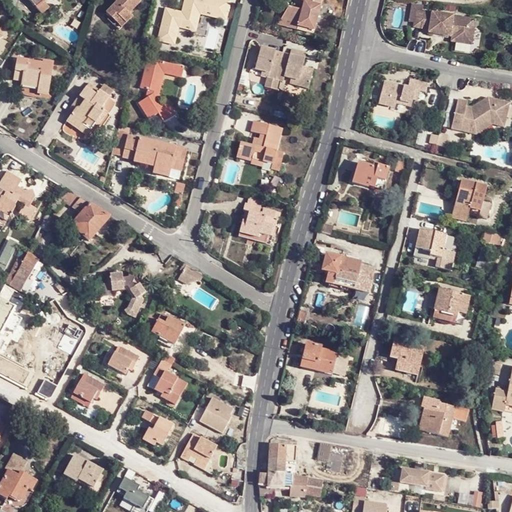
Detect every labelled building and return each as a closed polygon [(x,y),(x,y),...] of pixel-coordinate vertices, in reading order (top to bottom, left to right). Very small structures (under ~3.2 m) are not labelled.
[(105,14),(109,19),(115,25),(120,20),(126,26),(132,19),(131,16),(141,5),(136,0),(116,0),(115,2),(116,3),(105,14)] [(226,21),(230,0),(183,0),(181,11),(163,7),(156,41),(174,45),(178,28),(196,32),(199,15),(226,21)] [(296,0),(295,6),(302,8),(300,14),(293,12),(288,10),(281,22),(298,26),(308,29),(306,34),(313,36),(322,0),(321,0),(296,0)] [(302,8),(295,6),(293,12),(300,14),(302,8)] [(468,19),(414,11),(411,28),(427,31),(426,34),(450,37),(449,42),(470,45),(472,27),(467,27),(468,19)] [(115,25),(109,19),(107,21),(119,32),(121,31),(115,25)] [(115,25),(121,31),(126,26),(120,20),(115,25)] [(298,26),(281,22),(278,27),(296,32),(298,26)] [(296,32),(306,34),(308,29),(298,26),(296,32)] [(255,71),(261,73),(268,75),(266,80),(264,89),(272,91),(274,82),(288,85),(289,80),(297,81),(296,87),(308,90),(312,74),(302,72),(303,68),(304,60),(290,57),(289,61),(273,57),(275,52),(260,48),(255,71)] [(15,79),(23,80),(40,82),(40,88),(39,93),(50,95),(56,61),(45,60),(45,62),(18,58),(15,79)] [(160,104),(158,99),(153,93),(158,74),(164,76),(169,77),(172,65),(147,59),(140,89),(147,91),(145,100),(138,104),(148,120),(158,114),(162,122),(175,114),(168,100),(160,104)] [(172,65),(169,77),(181,79),(183,67),(172,65)] [(153,93),(158,99),(164,76),(158,74),(153,93)] [(383,82),(377,103),(393,107),(395,103),(409,107),(411,100),(414,90),(419,92),(425,93),(427,85),(409,80),(407,88),(383,82)] [(89,82),(75,101),(82,105),(78,110),(76,109),(73,112),(65,124),(79,133),(83,128),(89,134),(94,127),(104,112),(102,110),(108,100),(110,97),(109,96),(101,91),(89,82)] [(101,91),(109,96),(113,90),(105,85),(101,91)] [(466,102),(456,100),(450,129),(475,135),(495,123),(494,121),(500,116),(508,117),(511,102),(489,98),(469,108),(464,107),(466,102)] [(108,100),(102,110),(104,112),(108,115),(115,105),(108,100)] [(82,105),(75,101),(70,110),(73,112),(76,109),(78,110),(82,105)] [(104,112),(94,127),(99,129),(108,115),(104,112)] [(494,121),(495,123),(506,126),(508,117),(500,116),(494,121)] [(239,143),(236,155),(251,159),(250,162),(261,165),(262,162),(272,165),(271,170),(277,172),(282,153),(276,152),(281,130),(253,123),(250,133),(259,135),(258,141),(257,145),(252,146),(239,143)] [(83,128),(79,133),(86,139),(89,134),(83,128)] [(123,158),(128,136),(129,134),(118,132),(112,155),(123,158)] [(128,136),(123,159),(134,162),(133,164),(154,169),(152,176),(170,180),(178,149),(128,136)] [(178,149),(172,171),(183,174),(189,151),(178,149)] [(385,182),(389,169),(378,166),(377,170),(358,163),(352,183),(368,188),(369,186),(375,188),(378,179),(385,182)] [(34,205),(38,199),(36,189),(27,191),(25,195),(18,191),(20,187),(24,181),(9,172),(0,185),(2,186),(0,188),(0,215),(9,221),(18,206),(17,205),(21,200),(27,204),(22,213),(33,220),(39,208),(34,205)] [(481,213),(484,203),(487,189),(461,182),(455,206),(480,212),(481,213)] [(186,188),(179,186),(176,196),(179,197),(178,203),(182,204),(186,188)] [(70,193),(65,190),(57,198),(62,201),(70,193)] [(250,192),(247,203),(261,206),(264,196),(250,192)] [(62,201),(64,202),(73,208),(80,199),(70,193),(62,201)] [(49,207),(48,209),(56,213),(64,202),(62,201),(57,198),(49,207)] [(81,213),(89,205),(80,199),(73,208),(81,213)] [(243,211),(245,212),(249,213),(259,215),(261,206),(247,203),(246,202),(243,211)] [(490,204),(484,203),(481,213),(480,212),(479,218),(487,220),(490,204)] [(111,217),(98,210),(89,204),(89,205),(81,213),(71,225),(89,242),(110,218),(111,217)] [(276,210),(261,206),(259,215),(274,219),(276,210)] [(274,219),(259,215),(249,213),(246,222),(242,221),(239,233),(258,238),(259,234),(269,236),(274,219)] [(9,221),(0,215),(0,220),(7,225),(9,221)] [(45,215),(32,242),(40,247),(53,219),(45,215)] [(274,219),(269,236),(273,238),(278,220),(274,219)] [(425,242),(428,231),(420,229),(418,240),(425,242)] [(447,235),(428,231),(425,242),(418,240),(415,254),(428,257),(441,260),(439,266),(448,268),(452,253),(444,251),(445,247),(444,246),(447,235)] [(484,231),(482,241),(499,245),(501,235),(484,231)] [(258,238),(239,233),(238,237),(267,245),(269,236),(259,234),(258,238)] [(38,259),(28,252),(23,262),(11,286),(22,292),(38,259)] [(362,264),(326,255),(322,271),(328,273),(326,283),(355,291),(361,267),(362,264)] [(18,259),(5,283),(11,286),(23,262),(18,259)] [(375,271),(361,267),(355,291),(369,295),(375,271)] [(121,272),(108,274),(111,293),(126,291),(129,316),(141,315),(138,294),(142,293),(141,284),(133,285),(132,276),(122,277),(121,272)] [(43,280),(37,277),(28,294),(39,300),(49,280),(44,278),(43,280)] [(467,315),(471,297),(441,291),(434,318),(456,324),(459,313),(467,315)] [(15,306),(0,298),(0,334),(4,326),(10,314),(15,306)] [(10,314),(4,326),(15,331),(20,320),(10,314)] [(151,333),(160,338),(173,345),(175,346),(185,327),(169,318),(165,325),(158,320),(151,333)] [(93,327),(81,319),(78,325),(90,332),(93,327)] [(173,345),(160,338),(158,342),(171,349),(173,345)] [(419,377),(426,348),(396,341),(391,358),(399,360),(397,371),(419,377)] [(290,345),(288,353),(296,355),(298,346),(290,345)] [(305,345),(302,360),(317,363),(315,371),(333,375),(337,354),(322,351),(322,348),(305,345)] [(132,363),(135,365),(139,358),(122,348),(117,355),(114,354),(108,365),(125,375),(128,370),(132,363)] [(317,363),(302,360),(300,367),(315,371),(317,363)] [(158,368),(154,376),(160,379),(156,388),(163,392),(161,394),(160,397),(168,401),(175,405),(184,389),(175,384),(178,379),(168,373),(162,370),(158,368)] [(511,373),(509,392),(497,390),(493,409),(507,412),(508,405),(511,406),(511,373)] [(90,403),(93,398),(97,390),(102,392),(105,385),(88,376),(84,382),(80,380),(73,394),(90,403)] [(160,379),(154,376),(148,386),(161,394),(163,392),(156,388),(160,379)] [(186,384),(178,379),(175,384),(184,389),(186,384)] [(97,390),(93,398),(98,400),(102,392),(97,390)] [(425,409),(419,431),(448,439),(454,420),(466,423),(469,412),(438,403),(438,402),(423,398),(421,408),(425,409)] [(233,411),(213,399),(200,422),(222,435),(232,418),(229,417),(233,411)] [(175,405),(168,401),(165,405),(173,409),(175,405)] [(414,429),(419,431),(425,409),(421,408),(414,429)] [(142,418),(155,425),(159,427),(156,432),(152,430),(149,428),(142,439),(154,446),(156,443),(162,446),(172,426),(146,412),(142,418)] [(504,422),(498,424),(498,428),(500,440),(501,441),(507,439),(504,422)] [(191,456),(197,460),(208,465),(217,448),(194,434),(181,457),(188,461),(191,456)] [(270,445),(270,474),(284,474),(285,453),(285,446),(270,445)] [(296,446),(285,446),(285,453),(285,458),(295,459),(296,446)] [(331,448),(320,446),(317,462),(328,464),(330,454),(331,448)] [(27,462),(13,454),(5,469),(8,472),(0,485),(0,497),(6,500),(8,497),(14,500),(17,501),(20,501),(21,501),(28,489),(31,491),(36,481),(27,476),(30,471),(24,468),(27,462)] [(344,457),(330,454),(328,464),(327,471),(340,474),(344,457)] [(80,463),(73,458),(65,473),(93,488),(103,469),(96,465),(95,467),(83,460),(82,460),(82,461),(80,463)] [(208,465),(197,460),(195,465),(204,471),(208,465)] [(442,495),(445,477),(403,470),(400,485),(427,489),(426,491),(442,495)] [(259,473),(258,483),(284,481),(284,474),(270,474),(270,475),(259,473)] [(305,485),(305,480),(291,481),(291,485),(291,496),(306,495),(305,485)] [(291,485),(291,481),(284,481),(258,483),(260,497),(274,496),(273,488),(283,488),(283,486),(291,485)] [(400,485),(392,484),(391,491),(399,492),(400,485)] [(365,498),(354,496),(352,511),(357,511),(385,511),(387,504),(365,502),(365,498)] [(405,511),(476,511),(406,500),(403,511),(405,511)]
